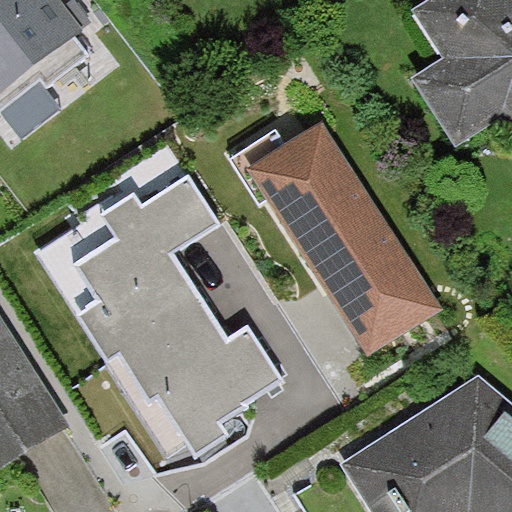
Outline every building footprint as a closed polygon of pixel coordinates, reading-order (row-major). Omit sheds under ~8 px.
[(0,0),(0,96),(93,24),(74,0),(65,7),(59,0),(0,0)] [(511,0),(429,0),(413,11),(443,61),(412,80),(455,150),(502,118),(511,126),(511,0)] [(444,312),(323,125),(248,173),(368,361),(444,312)] [(108,364),(118,357),(201,304),(170,257),(220,225),(189,178),(142,208),(134,196),(102,216),(117,241),(76,267),(100,304),(79,318),(108,364)] [(226,343),(201,304),(118,357),(150,405),(158,400),(197,459),(228,439),(221,428),(246,411),(244,408),(283,383),(248,329),(226,343)] [(0,472),(71,428),(0,316),(0,472)] [(511,511),(511,405),(480,378),(342,464),(372,511),(511,511)]
